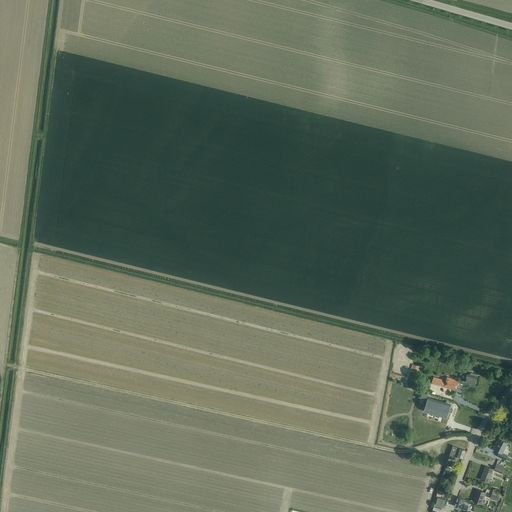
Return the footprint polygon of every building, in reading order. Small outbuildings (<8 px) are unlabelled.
[(467,374),(466,378),(465,382),(475,385),(478,374),(470,373),(470,374),(467,374)] [(432,383),(451,389),(456,390),(459,380),(447,377),(446,380),(434,376),(432,383)] [(424,411),(442,416),(447,418),(451,404),(428,397),(424,411)] [(497,456),(502,458),(506,460),(508,455),(502,453),(507,443),(500,439),(496,445),(493,449),(499,452),(497,456)] [(453,446),(449,457),(453,459),(454,456),(458,457),(462,458),(465,450),(460,448),(453,446)] [(481,479),(484,480),(488,482),(493,469),(486,466),(481,479)] [(473,501),(478,503),(482,504),(486,492),(477,489),(473,501)] [(435,505),(444,508),(446,500),(438,497),(435,505)] [(458,497),(455,506),(462,508),(467,510),(468,506),(464,504),(465,499),(458,497)]
